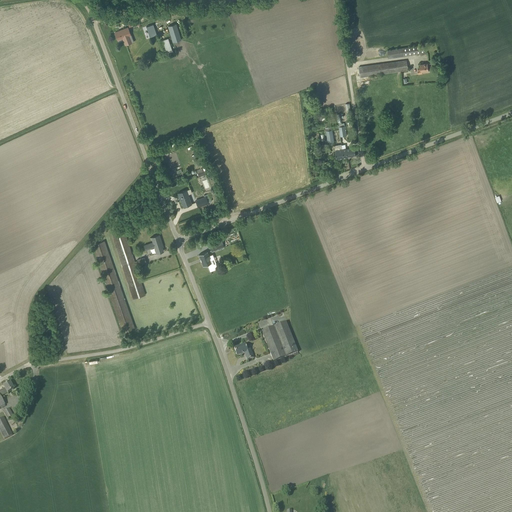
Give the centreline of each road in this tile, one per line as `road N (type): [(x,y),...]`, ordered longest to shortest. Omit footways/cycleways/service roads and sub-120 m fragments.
road 1 (unclassified): [(177,240),(91,9),(78,0)]
road 2 (unclassified): [(177,240),(364,170)]
road 3 (unclassified): [(269,511),(209,323)]
road 4 (unclassified): [(31,364),(111,352),(209,323)]
road 5 (track): [(259,0),(93,14)]
road 6 (unclassified): [(364,170),(511,113)]
